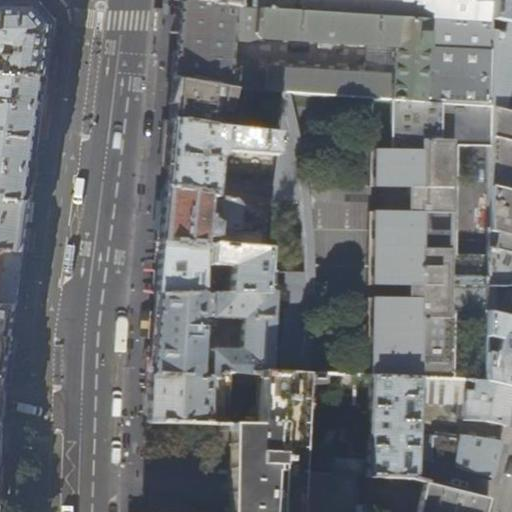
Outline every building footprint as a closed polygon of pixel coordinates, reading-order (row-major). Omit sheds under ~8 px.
[(243,88),(247,88),(253,89),(263,91),(281,92),(489,105),(490,22),(426,21),(253,10),(253,9),(195,0),(178,0),(175,42),(172,78),(243,88)] [(195,0),(253,9),(253,10),(426,21),(490,22),(490,18),(490,0),(195,0)] [(511,0),(490,0),(490,18),(511,22),(511,0)] [(0,3),(0,55),(5,56),(4,72),(49,75),(52,50),(56,23),(39,4),(0,3)] [(511,22),(490,18),(490,22),(489,105),(511,111),(511,22)] [(0,198),(31,201),(38,148),(49,75),(4,72),(0,71),(0,198)] [(169,105),(168,121),(237,129),(243,88),(172,78),(169,105)] [(267,202),(265,215),(264,250),(306,252),(306,242),(319,243),(319,252),(405,255),(405,248),(418,249),(418,256),(485,259),(486,259),(487,229),(489,105),(281,92),(278,113),(275,134),(274,156),(274,160),(292,180),(421,190),(419,225),(278,215),(278,205),(267,202)] [(511,111),(489,105),(487,229),(511,235),(511,111)] [(237,129),(168,121),(165,155),(162,187),(232,201),(265,215),(267,202),(235,193),(213,191),(216,157),(217,156),(219,155),(220,152),(220,151),(274,156),(275,134),(252,131),(237,129)] [(160,219),(158,241),(255,250),(256,238),(252,235),(235,233),(237,207),(232,201),(162,187),(160,219)] [(0,249),(24,252),(31,201),(0,198),(0,249)] [(265,215),(232,201),(237,207),(235,233),(252,235),(256,238),(255,250),(264,250),(265,215)] [(511,235),(487,229),(486,259),(485,259),(484,314),(485,314),(492,315),(495,289),(498,289),(501,289),(505,288),(509,287),(511,286),(511,235)] [(255,250),(158,241),(155,269),(153,295),(199,295),(199,264),(230,267),(228,294),(261,294),(262,287),(260,287),(261,273),(262,273),(264,250),(255,250)] [(0,249),(0,301),(17,303),(24,252),(0,249)] [(262,287),(261,294),(228,294),(199,295),(153,295),(152,313),(150,323),(149,338),(148,355),(147,375),(215,378),(215,377),(223,372),(258,372),(304,373),(331,374),(352,375),(368,376),(464,381),(471,382),(484,384),(485,314),(484,314),(485,259),(418,256),(405,255),(319,252),(306,252),(264,250),(262,273),(271,274),(271,287),(262,287)] [(0,383),(5,384),(17,303),(0,301),(0,383)] [(142,338),(149,338),(150,323),(152,313),(144,313),(142,338)] [(511,319),(509,319),(492,315),(485,314),(484,384),(511,387),(511,319)] [(304,373),(258,372),(255,425),(228,424),(226,511),(356,511),(351,475),(301,472),(304,373)] [(351,397),(352,375),(331,374),(331,396),(351,397)] [(215,378),(147,375),(146,399),(145,422),(226,424),(227,417),(221,417),(221,410),(209,409),(204,411),(205,389),(215,389),(215,377),(215,378)] [(464,381),(368,376),(365,455),(415,459),(491,477),(494,466),(500,441),(458,436),(458,440),(415,434),(417,387),(426,388),(425,404),(461,405),(462,421),(482,421),(503,426),(508,409),(511,390),(511,387),(484,384),(471,382),(471,391),(464,390),(464,381)] [(415,459),(365,455),(364,476),(382,477),(404,478),(421,482),(424,482),(465,493),(486,498),(490,482),(414,464),(415,459)] [(482,511),(486,498),(424,482),(421,482),(413,511),(482,511)]
